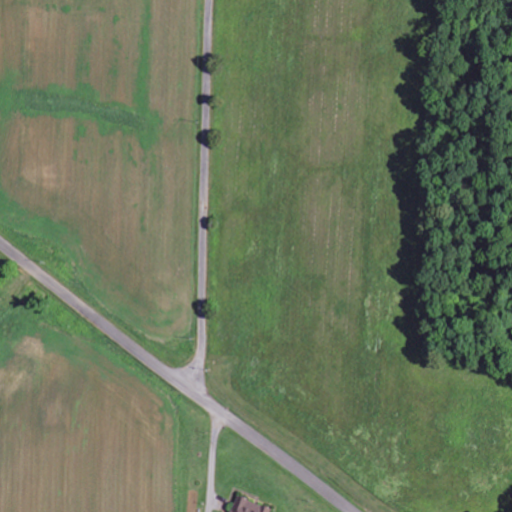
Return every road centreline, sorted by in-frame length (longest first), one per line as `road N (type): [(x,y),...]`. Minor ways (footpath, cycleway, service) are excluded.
road 1 (residential): [(353,511),(0,242)]
road 2 (residential): [(202,396),(211,0)]
